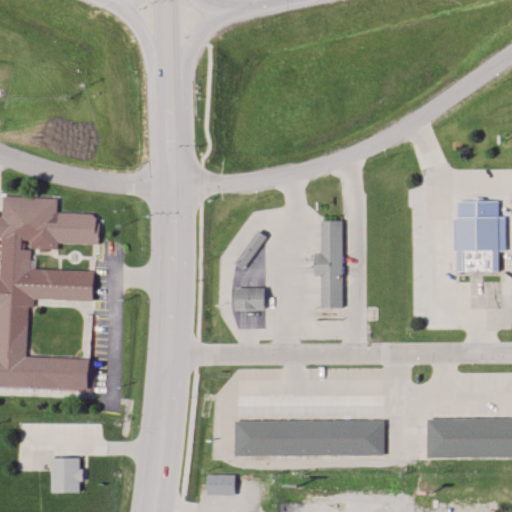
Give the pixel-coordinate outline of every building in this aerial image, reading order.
[(0,386),(88,390),(89,358),(27,355),(29,299),(92,302),(94,271),(31,269),(32,244),(98,247),(100,205),(2,201),(1,216),(0,216),(0,233),(2,234),(0,275),(0,386)] [(454,273),(500,273),(500,215),(454,216),(454,273)] [(341,220),(320,220),(320,253),(314,253),(314,276),(320,276),(320,307),(341,307),(341,220)] [(244,270),(267,237),(257,230),(234,263),(244,270)] [(264,288),(235,288),(235,308),(264,308),(264,288)] [(511,418),(426,418),(426,457),(511,457),(511,418)] [(383,420),(235,420),(235,455),(383,455),(383,420)] [(50,492),(80,492),(80,458),(50,458),(50,492)] [(235,475),(207,475),(207,495),(235,495),(235,475)]
